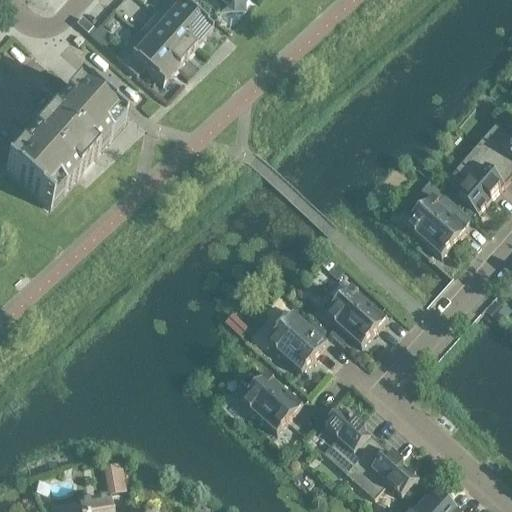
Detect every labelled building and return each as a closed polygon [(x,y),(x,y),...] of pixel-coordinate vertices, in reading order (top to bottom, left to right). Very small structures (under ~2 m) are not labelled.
[(211,35),(192,18),(199,10),(188,0),(169,0),(154,17),(195,53),(211,35)] [(242,3),(244,0),(215,0),(221,4),(221,13),(230,13),(232,14),(233,13),(242,12),(242,3)] [(195,53),(154,17),(138,35),(179,71),(195,53)] [(92,30),(82,21),(76,27),(87,36),(92,30)] [(179,71),(138,35),(114,62),(136,81),(143,73),(162,90),(179,71)] [(78,38),(72,44),(78,49),(83,43),(78,38)] [(63,198),(111,144),(105,139),(118,124),(79,90),(5,173),(44,207),(57,193),(63,198)] [(511,182),(511,181),(511,141),(497,129),(477,152),(511,182)] [(479,219),(511,182),(477,152),(456,174),(471,188),(459,202),(479,219)] [(468,233),(465,230),(472,223),(445,200),(439,207),(433,201),(406,231),(442,263),(468,233)] [(388,323),(359,297),(353,291),(339,306),(334,302),(321,316),(362,353),(388,323)] [(497,301),(486,312),(493,319),(504,307),(497,301)] [(327,347),(295,318),(268,348),(302,379),(316,363),(314,361),(327,347)] [(304,409),(268,378),(255,393),(249,388),(237,402),(277,439),(304,409)] [(350,483),(380,448),(342,414),(324,433),(338,445),(325,460),(350,483)] [(419,483),(380,448),(350,483),(375,505),(388,490),(402,502),(419,483)] [(106,494),(125,494),(124,466),(106,466),(106,494)] [(454,511),(435,494),(419,511),(454,511)]
